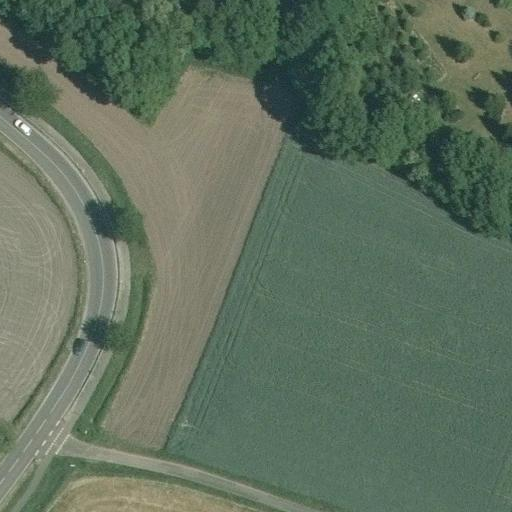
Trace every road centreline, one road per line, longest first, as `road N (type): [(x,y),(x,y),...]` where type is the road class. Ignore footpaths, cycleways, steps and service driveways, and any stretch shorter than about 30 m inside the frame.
road 1 (tertiary): [(0,111),(70,177),(94,212),(107,257),(98,334),(41,437)]
road 2 (unclassified): [(41,437),(176,470),(298,511)]
